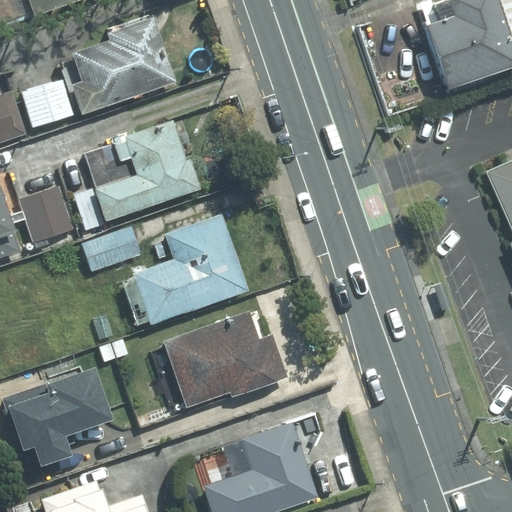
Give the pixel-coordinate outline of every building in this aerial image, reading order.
[(26,0),(31,11),(61,0),(26,0)] [(511,0),(435,0),(441,16),(422,23),(448,87),(511,61),(511,0)] [(74,65),(63,69),(79,115),(177,80),(153,13),(101,31),(105,41),(70,53),(74,65)] [(61,78),(17,90),(29,131),(73,118),(61,78)] [(0,139),(21,132),(6,92),(0,94),(0,139)] [(186,158),(171,119),(110,141),(118,163),(130,158),(135,171),(93,186),(105,220),(201,184),(190,156),(186,158)] [(511,257),(511,155),(478,169),(511,257)] [(58,184),(20,196),(35,241),(73,229),(58,184)] [(0,189),(0,233),(14,229),(0,189)] [(218,213),(163,232),(172,258),(131,272),(132,276),(117,281),(132,325),(146,320),(148,326),(245,292),(218,213)] [(131,223),(74,242),(84,271),(141,252),(131,223)] [(247,310),(161,339),(187,409),(230,393),(231,397),(284,378),(268,334),(258,338),(247,310)] [(109,420),(91,367),(2,397),(20,449),(30,445),(37,465),(68,455),(62,436),(109,420)] [(293,421),(242,438),(266,511),(280,511),(318,500),(293,421)] [(95,477),(37,497),(42,511),(143,511),(137,495),(105,506),(95,477)]
